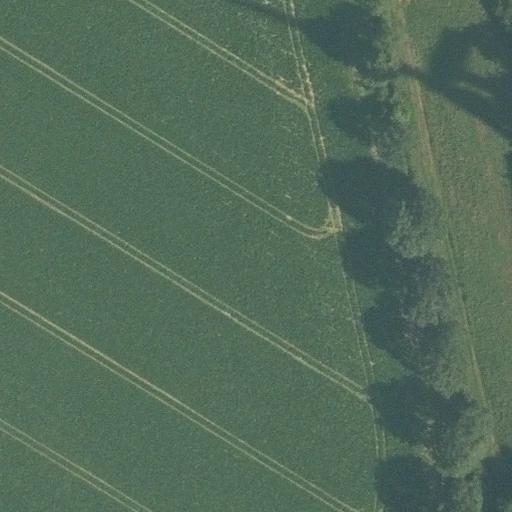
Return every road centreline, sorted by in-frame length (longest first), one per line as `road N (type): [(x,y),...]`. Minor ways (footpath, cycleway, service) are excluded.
road 1 (track): [(483,511),(490,452),(392,0)]
road 2 (track): [(354,0),(448,441),(440,511)]
